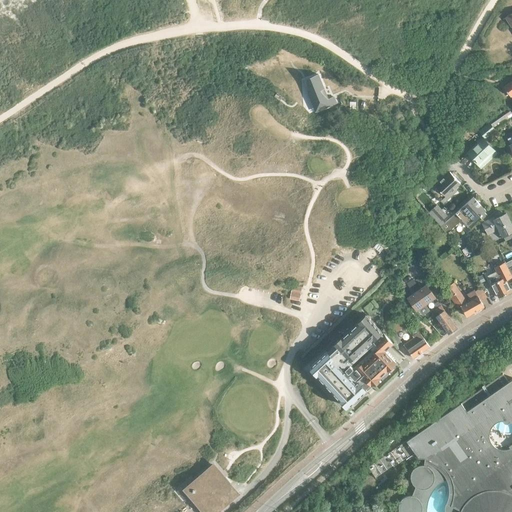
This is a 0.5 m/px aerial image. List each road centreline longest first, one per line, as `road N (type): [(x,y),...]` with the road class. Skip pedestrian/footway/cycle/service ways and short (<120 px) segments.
road 1 (secondary): [(264,511),(432,364),(511,313)]
road 2 (track): [(495,0),(451,71),(408,94),(309,35),(257,24)]
